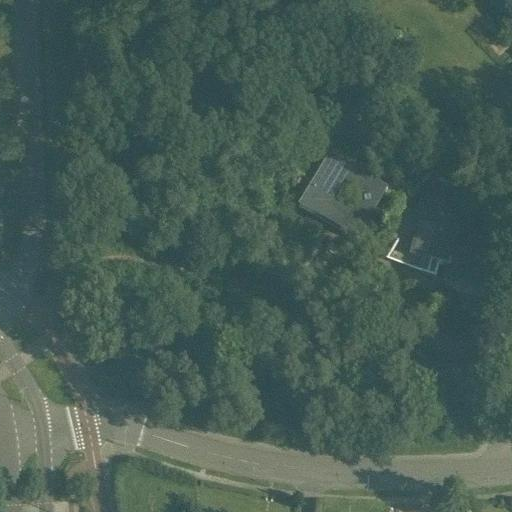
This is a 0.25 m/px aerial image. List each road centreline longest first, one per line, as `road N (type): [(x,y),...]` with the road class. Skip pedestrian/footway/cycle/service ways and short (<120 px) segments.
road 1 (tertiary): [(0,313),(32,249),(23,0)]
road 2 (residential): [(310,472),(130,430),(88,428)]
road 3 (residential): [(499,472),(310,472)]
road 4 (residential): [(450,346),(301,301)]
